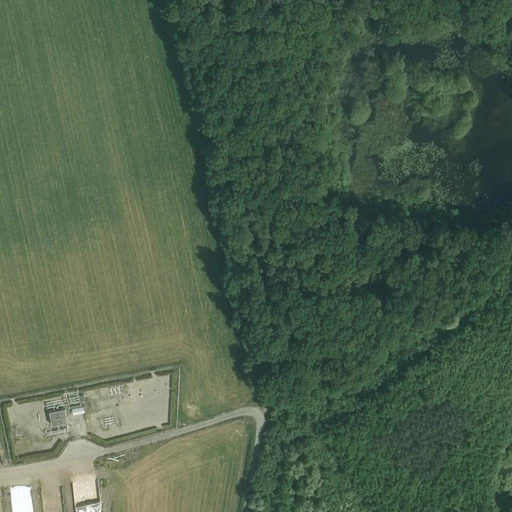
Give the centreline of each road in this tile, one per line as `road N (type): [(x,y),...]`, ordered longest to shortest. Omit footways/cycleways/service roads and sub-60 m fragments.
road 1 (unclassified): [(245,511),(260,418),(250,412),(0,471)]
road 2 (track): [(260,418),(213,177)]
